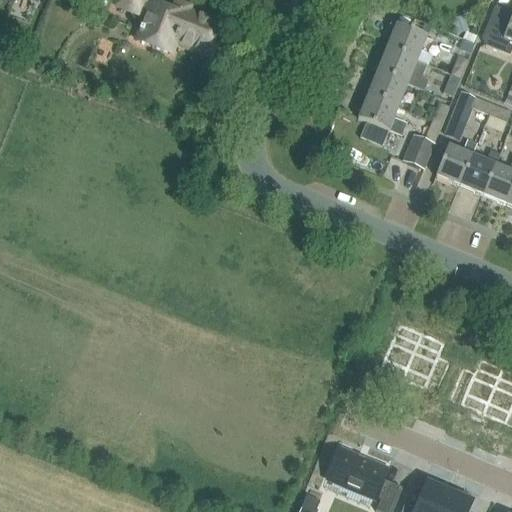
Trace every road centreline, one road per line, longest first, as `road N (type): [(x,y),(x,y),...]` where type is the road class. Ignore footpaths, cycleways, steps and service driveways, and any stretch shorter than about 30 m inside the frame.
road 1 (residential): [(511,284),(270,186),(252,164),(307,16)]
road 2 (residential): [(511,485),(346,415)]
